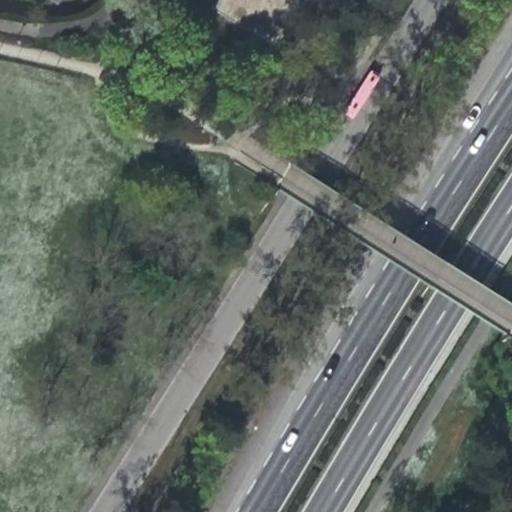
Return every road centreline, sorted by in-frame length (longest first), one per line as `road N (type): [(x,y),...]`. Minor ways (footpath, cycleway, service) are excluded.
road 1 (residential): [(433,0),(104,511)]
road 2 (primary): [(315,511),(511,197)]
road 3 (primary): [(418,229),(248,511)]
road 4 (primary): [(511,36),(459,128),(418,229)]
road 5 (primary): [(511,89),(418,229)]
